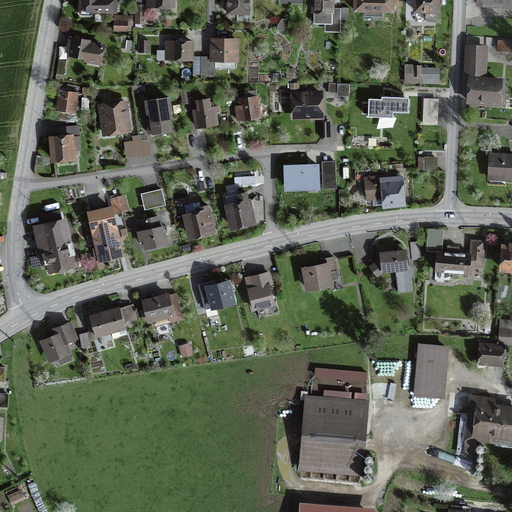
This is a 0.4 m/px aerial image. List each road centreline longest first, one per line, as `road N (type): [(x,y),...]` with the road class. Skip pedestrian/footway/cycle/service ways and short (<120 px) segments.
road 1 (tertiary): [(27,317),(95,290),(312,234),(451,218)]
road 2 (unclassified): [(27,317),(16,286),(14,225),(53,0)]
road 3 (residential): [(451,218),(460,0)]
